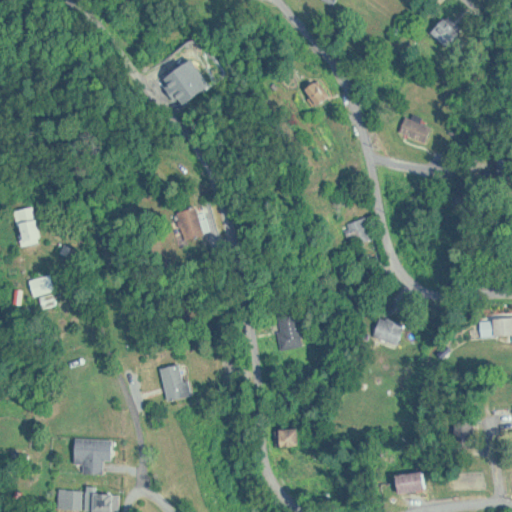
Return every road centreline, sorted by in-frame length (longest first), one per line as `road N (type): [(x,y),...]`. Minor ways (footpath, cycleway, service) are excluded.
road 1 (residential): [(314,511),(274,491),(262,472),(226,188),(151,75),(75,0)]
road 2 (residential): [(71,185),(143,426),(147,479),(134,511)]
road 3 (residential): [(414,281),(393,239),(357,93),(331,50),(283,0)]
